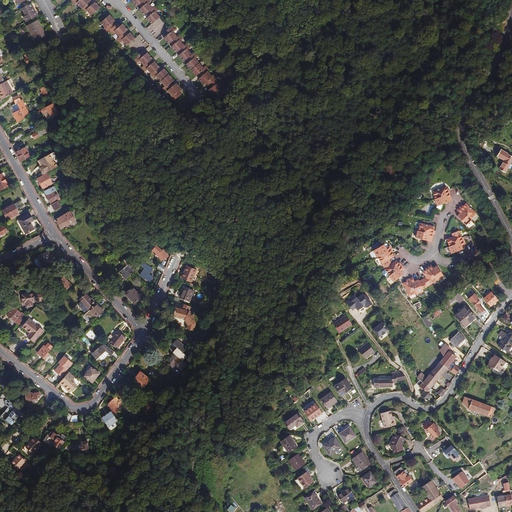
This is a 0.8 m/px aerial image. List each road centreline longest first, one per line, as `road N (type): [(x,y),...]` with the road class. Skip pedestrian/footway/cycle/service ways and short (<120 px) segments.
road 1 (track): [(160,462),(428,91)]
road 2 (track): [(205,262),(180,255),(155,234),(63,41)]
road 3 (residential): [(511,19),(463,124),(468,155),(511,236)]
road 4 (residential): [(364,420),(386,395),(416,408),(435,406),(511,291)]
road 5 (track): [(213,427),(210,357),(220,285),(216,267),(205,262)]
road 6 (track): [(250,231),(283,216),(307,191),(273,141),(254,133)]
road 7 (residential): [(107,0),(121,5),(189,85),(192,104)]
road 8 (residential): [(144,331),(93,403),(77,408),(53,393)]
road 9 (residential): [(53,234),(144,331)]
